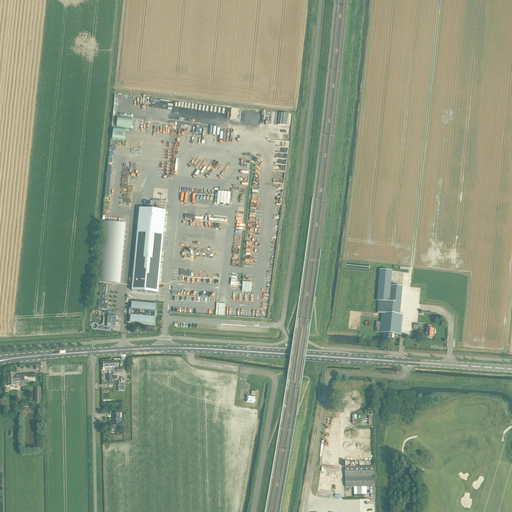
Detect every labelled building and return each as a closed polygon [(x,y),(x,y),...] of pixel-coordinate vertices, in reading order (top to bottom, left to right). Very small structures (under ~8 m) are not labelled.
[(118,117),(116,128),(131,129),(133,118),(118,117)] [(113,129),(112,139),(124,141),(126,130),(113,129)] [(139,209),(132,291),(158,294),(166,211),(139,209)] [(104,227),(99,282),(117,284),(122,229),(123,224),(104,222),(104,227)] [(380,270),(377,301),(379,301),(378,313),(382,314),(382,313),(399,315),(402,287),(390,286),(392,271),(380,270)] [(100,285),(98,309),(107,310),(108,304),(105,304),(107,285),(100,285)] [(131,302),(129,322),(154,324),(156,304),(131,302)] [(380,330),(380,333),(383,333),(382,342),(391,343),(391,340),(392,334),(400,335),(402,315),(399,315),(382,313),(382,314),(381,324),(380,330)] [(108,317),(107,327),(118,328),(118,324),(119,324),(119,321),(118,321),(118,318),(108,317)] [(426,337),(433,338),(433,333),(435,333),(435,330),(433,330),(433,329),(431,329),(432,326),(429,326),(428,329),(427,329),(426,337)] [(112,362),(103,363),(104,371),(109,370),(109,374),(112,374),(112,362)] [(117,362),(112,362),(112,374),(113,375),(117,375),(116,374),(122,373),(121,368),(118,368),(117,362)] [(15,373),(7,374),(7,386),(10,386),(13,386),(16,386),(16,384),(20,384),(20,385),(21,386),(25,386),(26,385),(26,381),(24,381),(20,381),(20,376),(15,376),(15,375),(15,373)] [(113,423),(110,423),(110,430),(120,430),(120,414),(113,414),(113,423)] [(374,467),(345,467),(345,487),(354,487),(364,487),(374,487),(374,467)] [(364,487),(354,487),(354,497),(364,497),(364,494),(364,487)]
